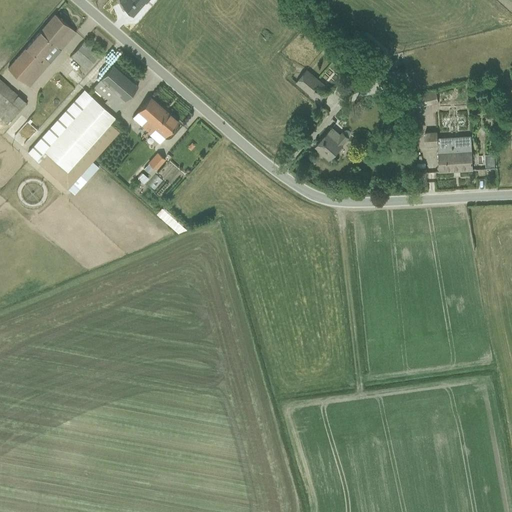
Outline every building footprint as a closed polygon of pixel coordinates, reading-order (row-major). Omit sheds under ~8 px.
[(134,17),(145,4),(141,0),(127,0),(122,7),(134,17)] [(29,83),(74,30),(52,12),(7,65),(29,83)] [(84,38),(69,55),(82,66),(97,49),(84,38)] [(65,61),(60,67),(73,79),(79,73),(65,61)] [(108,62),(91,82),(105,94),(100,99),(90,90),(42,147),(65,167),(135,85),(108,62)] [(305,65),(294,78),(319,97),(329,84),(305,65)] [(0,78),(0,113),(5,117),(22,97),(0,78)] [(413,96),(416,108),(439,103),(436,91),(413,96)] [(130,118),(146,131),(165,108),(149,95),(130,118)] [(159,141),(177,119),(165,108),(146,131),(159,141)] [(330,159),(349,137),(334,124),(315,146),(330,159)] [(440,170),(473,169),(471,135),(438,136),(440,170)] [(155,148),(147,158),(155,165),(163,155),(155,148)] [(494,154),(485,154),(485,167),(495,166),(494,154)] [(159,163),(156,169),(162,172),(164,166),(159,163)] [(131,179),(140,182),(143,174),(134,171),(131,179)] [(155,172),(146,180),(153,187),(162,179),(155,172)] [(156,206),(149,213),(172,234),(179,227),(156,206)]
